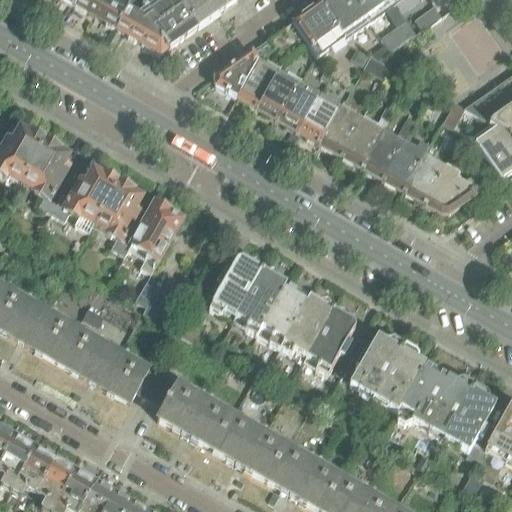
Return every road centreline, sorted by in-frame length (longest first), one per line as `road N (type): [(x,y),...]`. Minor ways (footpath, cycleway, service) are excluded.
road 1 (tertiary): [(433,284),(151,123)]
road 2 (residential): [(208,511),(0,392)]
road 3 (residential): [(292,0),(166,99),(151,123)]
road 4 (tertiary): [(151,123),(0,37)]
